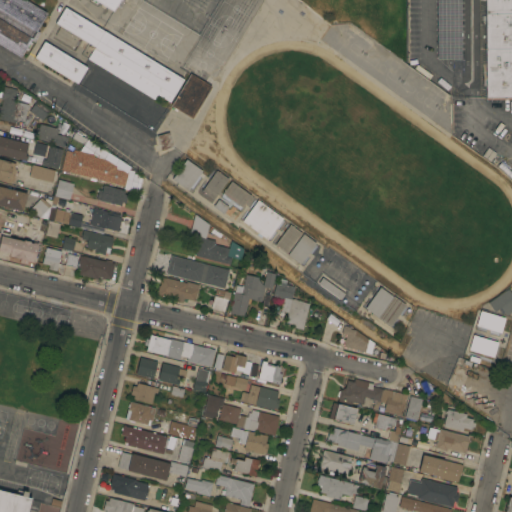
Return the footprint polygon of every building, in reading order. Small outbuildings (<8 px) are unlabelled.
[(25,0),(47,13),(36,30),(40,32),(34,42),(31,40),(20,57),(0,44),(0,0),(25,0)] [(124,0),(120,8),(116,5),(113,11),(95,0),(124,0)] [(511,0),(511,97),(485,98),(485,86),(482,86),(482,79),(485,79),(484,0),(511,0)] [(183,79),(169,102),(156,94),(153,99),(87,59),(94,48),(55,23),(64,7),(183,79)] [(86,67),(77,83),(34,57),(44,41),(86,67)] [(446,47),(446,58),(459,58),(459,47),(446,47)] [(91,72),(138,101),(126,121),(78,92),(91,72)] [(190,73),(211,86),(192,119),(188,116),(187,118),(185,117),(186,115),(177,109),(176,111),(173,109),(174,107),(171,105),(190,73)] [(23,121),(16,120),(15,123),(0,119),(0,106),(2,100),(0,99),(3,86),(16,90),(14,101),(28,104),(23,121)] [(29,111),(36,100),(49,109),(42,120),(29,111)] [(139,105),(160,118),(153,130),(131,117),(139,105)] [(56,134),(67,137),(64,148),(52,144),(52,143),(35,138),(33,137),(36,128),(38,128),(39,124),(57,128),(56,134)] [(156,136),(168,132),(173,147),(160,150),(156,136)] [(0,136),(28,144),(25,155),(27,155),(26,160),(25,160),(25,162),(19,161),(19,159),(12,157),(11,158),(0,155),(0,136)] [(127,172),(124,185),(60,170),(65,150),(72,152),(73,149),(79,151),(87,139),(130,167),(127,172)] [(63,149),(58,170),(40,165),(42,156),(32,154),(35,142),(63,149)] [(0,159),(15,163),(14,169),(16,169),(12,184),(0,180),(0,159)] [(186,159),(201,170),(187,190),(172,179),(186,159)] [(55,170),(52,182),(28,176),(31,164),(55,170)] [(216,170),(228,179),(213,199),(201,190),(216,170)] [(71,183),(67,198),(53,194),(57,179),(71,183)] [(251,196),(242,208),(222,193),(230,181),(251,196)] [(124,190),(124,194),(127,195),(125,203),(122,202),(121,206),(96,199),(98,190),(101,191),(102,189),(100,188),(101,185),(102,186),(103,185),(124,190)] [(22,211),(7,207),(7,209),(3,208),(4,207),(0,205),(0,186),(26,193),(22,211)] [(29,209),(40,197),(49,206),(38,217),(29,209)] [(257,200),(281,218),(266,239),(242,221),(257,200)] [(93,207),(102,210),(109,212),(109,215),(121,218),(117,231),(99,226),(98,227),(96,227),(97,225),(89,224),(93,207)] [(55,208),(82,215),(79,227),(52,220),(55,208)] [(204,238),(214,241),(213,244),(228,248),(230,241),(242,249),(240,259),(230,257),(229,258),(231,258),(229,264),(194,255),(199,237),(189,234),(194,214),(208,224),(204,238)] [(48,220),(59,223),(56,238),(44,235),(48,220)] [(289,224),(301,233),(286,253),(274,244),(289,224)] [(44,233),(41,242),(24,238),(24,239),(10,235),(11,231),(13,231),(13,229),(21,231),(27,228),(44,233)] [(112,237),(108,253),(104,252),(104,254),(93,252),(94,249),(85,247),(87,240),(80,239),(82,230),(112,237)] [(303,233),(315,243),(300,264),(287,254),(303,233)] [(0,250),(0,235),(23,241),(23,240),(38,243),(33,262),(27,261),(26,264),(19,262),(20,259),(8,256),(9,253),(0,250)] [(74,239),(72,251),(61,248),(63,236),(74,239)] [(60,251),(55,271),(47,269),(48,265),(41,263),(45,247),(60,251)] [(78,274),(79,270),(77,270),(78,267),(75,266),(75,267),(64,265),(67,254),(68,254),(68,251),(75,252),(75,255),(78,256),(77,260),(78,260),(79,255),(82,256),(113,263),(113,265),(116,266),(115,271),(112,270),(109,279),(105,278),(105,279),(101,278),(101,277),(97,276),(96,279),(78,274)] [(165,274),(170,255),(228,270),(224,288),(165,274)] [(271,288),(270,288),(269,289),(263,288),(264,287),(262,286),(266,272),(275,274),(271,288)] [(253,300),(248,299),(245,311),(244,311),(243,316),(229,313),(230,308),(229,308),(235,286),(241,288),(240,294),(241,294),(245,274),(258,277),(253,300)] [(186,283),(186,281),(198,285),(194,301),(183,298),(182,303),(175,301),(177,296),(167,294),(166,296),(157,294),(158,292),(157,292),(158,285),(159,286),(161,276),(186,283)] [(278,282),(279,279),(286,280),(285,284),(294,286),(291,299),(309,303),(302,329),(294,327),(295,325),(284,322),(287,312),(280,311),(282,304),(279,304),(281,298),(272,295),(276,282),(278,282)] [(379,287),(392,297),(393,296),(405,305),(389,327),(377,318),(378,318),(364,308),(379,287)] [(486,303),(506,289),(511,297),(511,309),(503,315),(498,308),(492,312),(486,303)] [(0,293),(16,298),(12,312),(0,309),(0,293)] [(213,296),(226,300),(223,311),(210,308),(213,296)] [(0,309),(12,313),(9,326),(0,323),(0,309)] [(505,318),(500,333),(475,325),(480,310),(505,318)] [(91,336),(84,334),(84,336),(81,335),(81,334),(70,331),(73,317),(72,316),(73,313),(94,319),(93,323),(94,323),(95,325),(94,328),(92,330),(91,336)] [(0,325),(8,327),(5,341),(0,339),(0,325)] [(371,353),(343,347),(344,343),(342,342),(343,339),(344,339),(346,334),(341,333),(343,325),(350,327),(350,329),(355,330),(373,343),(371,353)] [(147,346),(143,345),(145,338),(148,339),(149,335),(182,343),(178,358),(146,350),(147,346)] [(468,350),(472,335),(497,342),(493,357),(468,350)] [(74,345),(73,344),(74,341),(75,342),(75,341),(93,345),(89,361),(91,361),(90,364),(89,364),(88,367),(70,362),(74,345)] [(205,347),(210,348),(214,350),(210,367),(186,360),(186,362),(181,361),(182,358),(185,359),(189,343),(205,347)] [(221,355),(214,353),(211,367),(218,369),(221,355)] [(224,354),(233,357),(234,354),(245,357),(242,371),(235,369),(234,373),(221,369),(224,354)] [(156,361),(152,378),(135,374),(139,357),(156,361)] [(261,360),(266,362),(266,363),(280,367),(278,373),(281,373),(280,378),(281,378),(280,383),(279,383),(278,384),(257,378),(261,360)] [(178,367),(178,368),(186,370),(183,381),(178,379),(177,385),(157,379),(161,363),(178,367)] [(191,389),(194,379),(195,379),(198,368),(209,371),(208,372),(210,373),(208,383),(207,382),(206,384),(205,385),(208,385),(206,392),(204,391),(204,392),(191,389)] [(67,376),(65,376),(66,373),(67,373),(68,369),(87,373),(86,376),(87,376),(86,379),(85,379),(81,395),(63,390),(67,376)] [(225,379),(219,378),(220,373),(235,377),(235,376),(247,379),(244,390),(233,387),(233,386),(224,384),(225,379)] [(401,416),(383,411),(385,403),(380,402),(379,406),(374,405),(375,400),(364,397),(362,404),(355,403),(355,402),(337,398),(339,389),(344,390),(346,380),(353,381),(353,378),(368,382),(373,384),(372,386),(406,395),(401,416)] [(250,384),(260,387),(261,382),(277,386),(276,391),(278,391),(276,399),(278,400),(276,408),(273,408),(273,410),(254,405),(254,404),(246,402),(246,403),(238,401),(241,391),(248,393),(250,384)] [(133,395),(129,394),(132,385),(135,386),(136,383),(158,388),(156,393),(153,392),(151,403),(132,399),(133,395)] [(207,394),(223,398),(222,404),(240,408),(239,414),(238,413),(235,424),(217,419),(219,414),(218,414),(218,412),(219,412),(220,411),(219,411),(219,408),(220,409),(221,406),(219,405),(219,408),(217,407),(214,419),(201,416),(207,394)] [(409,396),(421,399),(416,421),(404,418),(409,396)] [(129,402),(154,408),(151,420),(150,420),(149,425),(146,424),(146,426),(143,425),(143,423),(134,421),(133,422),(128,421),(128,419),(124,418),(126,409),(128,409),(129,402)] [(352,424),(328,418),(332,402),(356,408),(352,424)] [(278,416),(276,425),(277,425),(276,428),(275,428),(274,435),(254,430),(254,431),(235,426),(238,415),(247,417),(248,413),(250,413),(251,409),(278,416)] [(442,426),(445,414),(444,413),(445,410),(446,411),(446,409),(466,414),(465,417),(472,419),(471,422),(474,423),(473,427),(470,426),(470,429),(462,427),(462,431),(442,426)] [(373,427),(374,422),(371,421),(373,412),(395,418),(393,426),(391,425),(390,428),(386,427),(385,430),(373,427)] [(170,421),(182,424),(179,436),(167,433),(170,421)] [(360,434),(360,435),(374,439),(374,437),(387,440),(389,430),(393,431),(395,422),(401,423),(396,443),(409,446),(404,465),(386,460),(385,463),(368,459),(371,447),(358,444),(356,451),(343,447),(336,445),(336,443),(326,441),(328,431),(332,432),(333,428),(360,434)] [(166,436),(165,439),(167,440),(166,444),(164,444),(163,447),(164,447),(164,450),(163,450),(162,454),(126,445),(127,443),(124,442),(125,436),(120,435),(122,425),(166,436)] [(243,449),(244,444),(239,443),(240,438),(229,436),(231,427),(266,436),(264,443),(267,444),(265,453),(262,452),(262,454),(243,449)] [(428,427),(438,430),(438,428),(468,436),(464,453),(446,449),(445,451),(433,448),(435,440),(426,437),(428,427)] [(232,439),(229,450),(214,446),(216,435),(232,439)] [(180,444),(182,445),(183,439),(194,442),(188,464),(176,461),(180,444)] [(203,457),(206,458),(206,456),(208,456),(208,458),(209,458),(212,446),(229,451),(225,463),(221,461),(218,473),(200,468),(203,457)] [(351,457),(346,474),(318,467),(322,450),(351,457)] [(121,452),(130,454),(131,453),(169,463),(170,461),(187,465),(184,476),(167,472),(165,480),(126,471),(127,470),(117,467),(121,452)] [(422,455),(443,460),(462,465),(460,473),(459,473),(457,482),(417,471),(422,455)] [(255,476),(232,470),(234,463),(229,462),(230,457),(243,461),(244,456),(258,460),(258,463),(258,464),(258,467),(257,468),(255,476)] [(379,489),(370,486),(370,485),(358,482),(361,467),(365,468),(365,470),(374,472),(375,467),(374,467),(374,464),(385,467),(379,489)] [(380,511),(385,493),(388,494),(388,491),(385,491),(388,480),(387,480),(390,466),(403,469),(399,483),(400,483),(397,494),(396,493),(395,496),(398,497),(393,511),(380,511)] [(112,473),(120,476),(120,475),(123,475),(122,476),(135,479),(133,488),(139,489),(138,496),(131,495),(131,497),(113,492),(113,490),(111,489),(112,486),(109,485),(112,473)] [(253,484),(250,494),(251,494),(248,507),(238,504),(240,499),(220,494),(221,489),(224,490),(224,489),(222,489),(223,486),(214,484),(216,474),(253,484)] [(352,483),(352,484),(358,485),(356,494),(352,493),(351,496),(340,493),(339,500),(324,496),(325,494),(319,492),(320,486),(316,485),(319,475),(352,483)] [(200,481),(200,479),(212,482),(209,496),(195,493),(195,491),(183,488),(186,478),(200,481)] [(409,480),(420,482),(420,478),(456,487),(455,493),(458,494),(456,502),(453,501),(451,507),(416,498),(416,496),(406,493),(409,480)] [(0,511),(0,489),(16,494),(17,489),(27,492),(26,497),(30,498),(30,497),(31,497),(26,511),(0,511)] [(367,499),(364,511),(351,507),(354,495),(367,499)] [(450,509),(449,511),(418,511),(398,506),(400,496),(450,509)] [(104,511),(105,510),(102,509),(105,500),(107,501),(108,497),(133,504),(131,511),(104,511)] [(501,511),(511,511),(511,499),(505,498),(501,511)] [(356,510),(355,511),(308,511),(312,499),(356,510)] [(212,505),(210,511),(186,511),(188,505),(193,507),(194,501),(212,505)] [(222,511),(225,502),(249,508),(248,511),(222,511)]
